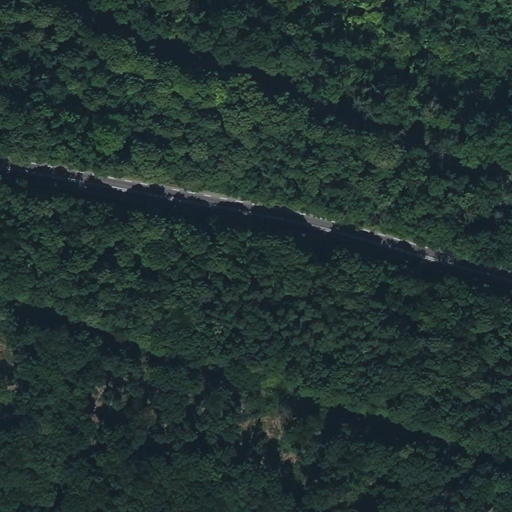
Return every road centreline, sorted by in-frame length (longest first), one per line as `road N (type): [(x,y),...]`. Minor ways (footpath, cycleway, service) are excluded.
road 1 (secondary): [(0,165),(328,228),(511,280)]
road 2 (tertiary): [(74,0),(211,62),(511,177)]
